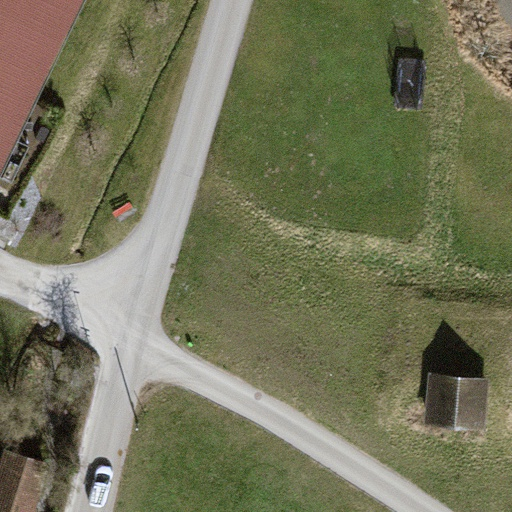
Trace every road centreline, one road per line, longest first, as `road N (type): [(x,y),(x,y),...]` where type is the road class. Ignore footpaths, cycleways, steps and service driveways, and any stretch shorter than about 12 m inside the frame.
road 1 (residential): [(230,0),(90,511)]
road 2 (track): [(135,337),(302,435),(410,511)]
